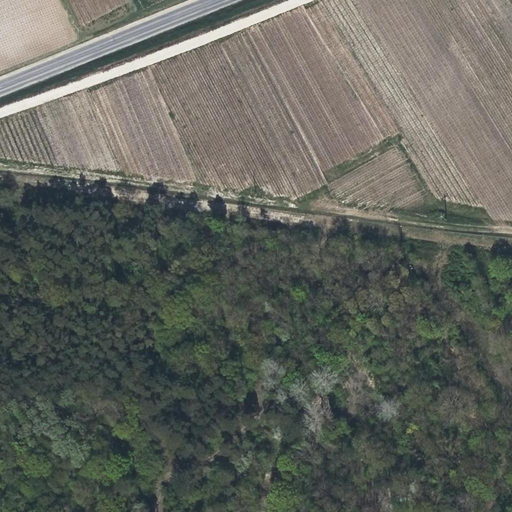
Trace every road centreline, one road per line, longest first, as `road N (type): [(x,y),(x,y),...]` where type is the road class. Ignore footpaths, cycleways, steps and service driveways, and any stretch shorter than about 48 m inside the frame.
road 1 (track): [(0,112),(187,46),(289,0)]
road 2 (tertiary): [(214,0),(0,83)]
